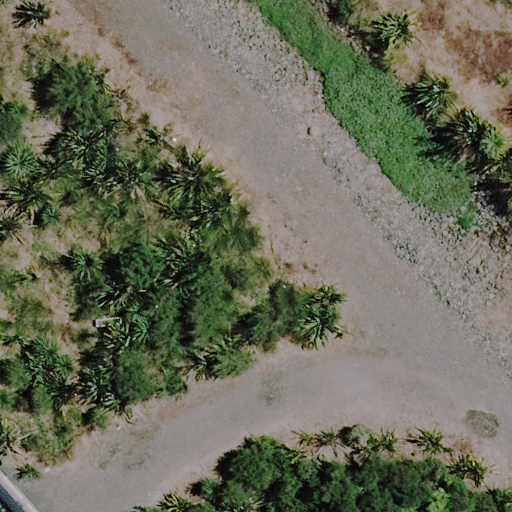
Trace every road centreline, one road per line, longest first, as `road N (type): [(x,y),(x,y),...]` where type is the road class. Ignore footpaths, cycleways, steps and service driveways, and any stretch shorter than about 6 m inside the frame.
road 1 (track): [(511,444),(409,311),(108,0)]
road 2 (track): [(511,465),(468,425),(312,409),(171,454),(103,511)]
